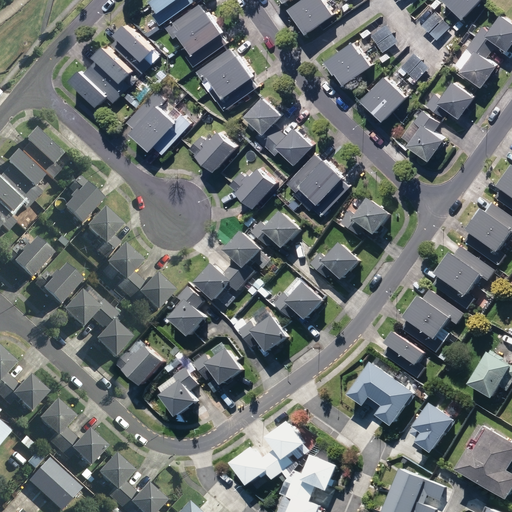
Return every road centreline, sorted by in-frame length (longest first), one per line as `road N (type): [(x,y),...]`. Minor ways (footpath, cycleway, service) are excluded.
road 1 (residential): [(247,0),(336,116),(436,214)]
road 2 (residential): [(197,444),(146,437),(0,305)]
road 3 (residential): [(436,214),(352,330),(297,380)]
road 4 (residential): [(174,211),(32,85)]
road 5 (residential): [(297,380),(370,447),(351,511)]
road 6 (residential): [(511,111),(436,214)]
